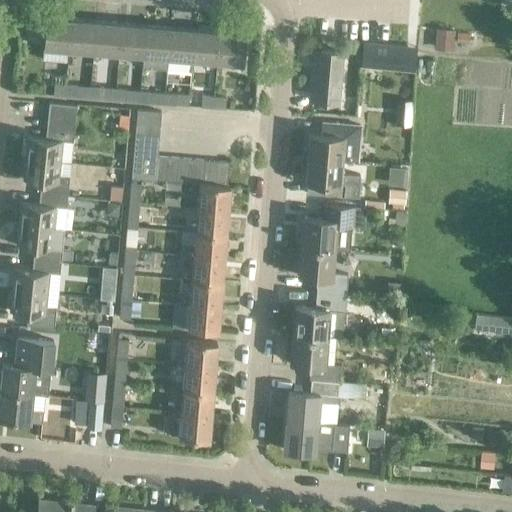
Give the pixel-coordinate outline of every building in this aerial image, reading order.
[(43,48),(42,60),(65,62),(66,50),(69,50),(71,20),(45,18),(43,48)] [(71,20),(69,50),(93,52),(95,22),(71,20)] [(95,22),(93,52),(118,54),(120,24),(95,22)] [(145,26),(120,24),(118,54),(142,56),(145,26)] [(145,26),(142,56),(141,66),(166,68),(167,58),(169,28),(145,26)] [(169,28),(167,58),(166,68),(190,71),(191,60),(194,30),(169,28)] [(219,32),(194,30),(191,60),(216,62),(219,32)] [(435,31),(434,48),(452,49),(453,32),(435,31)] [(244,34),(219,32),(216,62),(241,64),(243,48),(244,37),(244,34)] [(456,32),(455,42),(469,43),(469,33),(456,32)] [(244,37),(243,48),(255,49),(256,38),(244,37)] [(338,103),(342,53),(316,51),(312,102),(325,103),(325,102),(338,103)] [(64,96),(65,85),(53,85),(53,95),(64,96)] [(77,86),(65,85),(64,96),(76,97),(77,86)] [(89,87),(88,99),(98,100),(99,88),(89,87)] [(114,100),(114,90),(103,89),(102,99),(114,100)] [(126,90),(114,90),(114,100),(125,101),(126,90)] [(163,104),(164,94),(141,92),(140,102),(163,104)] [(164,94),(163,104),(187,106),(188,95),(164,94)] [(212,108),(213,97),(201,97),(201,107),(212,108)] [(213,97),(212,108),(224,109),(225,98),(213,97)] [(46,115),(74,118),(76,105),(48,102),(46,115)] [(135,125),(159,127),(160,112),(136,110),(135,125)] [(46,115),(45,127),(73,130),(74,118),(46,115)] [(118,116),(117,129),(127,130),(127,128),(128,117),(118,116)] [(309,133),(307,157),(341,160),(357,161),(360,125),(350,124),(322,122),(321,134),(309,133)] [(159,127),(135,125),(133,139),(157,141),(159,127)] [(73,130),(45,127),(44,138),(26,136),(24,158),(59,162),(61,141),(72,142),(73,130)] [(157,141),(133,139),(130,178),(154,180),(156,156),(157,141)] [(156,156),(154,180),(167,181),(169,157),(156,156)] [(180,158),(169,157),(167,181),(179,182),(180,158)] [(358,198),(360,174),(340,173),(341,160),(307,157),(305,181),(307,181),(306,193),(358,198)] [(24,158),(22,180),(40,181),(39,193),(66,196),(68,175),(70,163),(59,162),(24,158)] [(180,158),(179,182),(191,183),(192,159),(180,158)] [(192,159),(191,183),(199,184),(202,184),(204,160),(192,159)] [(204,160),(202,184),(214,185),(216,161),(204,160)] [(228,162),(216,161),(214,185),(226,186),(228,162)] [(128,203),(138,204),(140,184),(130,183),(128,203)] [(199,184),(197,208),(227,211),(229,186),(226,186),(214,185),(202,184),(199,184)] [(110,187),(109,200),(121,201),(122,188),(110,187)] [(389,189),(388,203),(404,204),(405,190),(389,189)] [(20,202),(18,224),(52,227),(63,229),(65,208),(66,196),(39,193),(37,204),(20,202)] [(138,204),(128,203),(127,223),(137,224),(138,204)] [(302,216),(300,247),(334,250),(336,225),(351,226),(353,206),(323,203),(322,218),(302,216)] [(106,204),(105,216),(117,218),(118,206),(106,204)] [(197,208),(195,232),(225,235),(227,211),(197,208)] [(395,210),(394,223),(405,224),(405,211),(395,210)] [(52,227),(18,224),(15,245),(33,247),(32,259),(60,261),(61,249),(50,248),(52,227)] [(126,231),(124,251),(134,252),(136,232),(126,231)] [(225,235),(195,232),(194,244),(180,243),(179,255),(193,256),(223,258),(225,235)] [(334,250),(300,247),(297,275),(317,277),(316,292),(346,295),(348,274),(332,272),(334,250)] [(134,252),(124,251),(123,270),(133,271),(134,252)] [(108,255),(107,266),(116,267),(116,256),(108,255)] [(223,258),(193,256),(191,279),(221,282),(223,258)] [(60,261),(32,259),(31,270),(13,268),(11,290),(46,293),(48,273),(59,274),(60,261)] [(103,268),(102,280),(114,281),(115,269),(103,268)] [(120,298),(130,299),(132,280),(122,279),(120,298)] [(221,282),(191,279),(189,303),(219,306),(221,282)] [(94,283),(93,297),(112,298),(113,284),(94,283)] [(11,290),(9,311),(26,313),(25,325),(53,328),(55,307),(56,294),(46,293),(11,290)] [(295,305),(292,335),(326,338),(328,310),(344,312),(346,295),(316,292),(314,307),(295,305)] [(130,299),(120,298),(119,317),(129,318),(130,299)] [(219,306),(189,303),(187,328),(217,330),(219,306)] [(100,304),(100,313),(111,314),(111,305),(100,304)] [(511,318),(476,314),(474,328),(511,332),(511,318)] [(380,326),(379,337),(390,339),(391,327),(380,326)] [(292,335),(290,361),(310,363),(309,379),(310,380),(339,382),(341,365),(333,364),(334,354),(335,338),(326,338),(292,335)] [(2,363),(0,384),(0,390),(31,394),(44,395),(46,395),(49,369),(52,340),(17,336),(14,364),(2,363)] [(117,339),(115,359),(125,359),(126,339),(117,339)] [(183,365),(214,368),(216,343),(185,340),(183,365)] [(125,359),(115,359),(114,379),(124,379),(125,359)] [(183,365),(181,389),(212,391),(214,368),(183,365)] [(288,390),(285,420),(317,423),(333,425),(335,425),(337,398),(362,400),(363,384),(339,382),(310,380),(309,392),(288,390)] [(86,385),(85,399),(88,399),(102,400),(103,386),(86,385)] [(111,407),(121,408),(123,387),(113,386),(111,407)] [(181,389),(179,413),(210,415),(212,391),(181,389)] [(31,394),(0,390),(0,417),(41,422),(42,411),(29,409),(31,394)] [(81,399),(80,410),(87,410),(88,399),(85,399),(81,399)] [(99,428),(102,400),(88,399),(87,410),(86,427),(99,428)] [(121,408),(111,407),(109,427),(119,428),(121,408)] [(210,415),(179,413),(177,438),(208,440),(210,415)] [(285,420),(283,450),(314,452),(315,448),(331,450),(347,451),(349,426),(335,425),(333,425),(317,423),(285,420)] [(471,427),(470,439),(481,440),(482,428),(471,427)] [(367,431),(366,448),(382,449),(383,432),(367,431)] [(482,453),(480,469),(494,471),(495,454),(482,453)] [(511,476),(504,476),(503,493),(511,493),(511,476)] [(91,511),(92,506),(38,500),(36,511),(91,511)]
